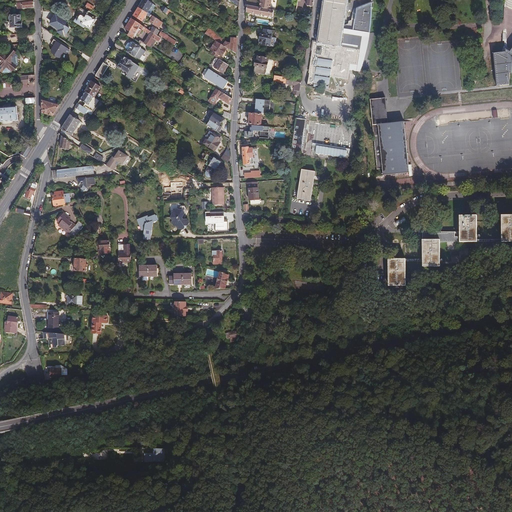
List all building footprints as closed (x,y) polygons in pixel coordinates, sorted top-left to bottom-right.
[(144,0),(142,0),(138,8),(147,13),(152,5),(144,0)] [(269,9),(270,0),(259,0),(258,7),(269,9)] [(372,5),(357,10),(357,12),(356,20),(353,21),(349,24),(349,25),(345,26),(347,0),(325,0),(318,48),(313,47),(309,74),(310,74),(309,76),(308,87),(315,88),(315,86),(330,88),(331,77),(349,79),(351,64),(357,65),(360,49),(342,47),(343,40),(366,43),(369,44),(371,32),(372,21),(373,16),(372,9),(372,7),(372,5)] [(255,7),(246,6),(245,13),(272,17),(273,10),(255,7)] [(86,13),(78,7),(77,9),(77,15),(73,22),(82,28),(83,27),(89,30),(95,20),(85,14),(86,13)] [(171,13),(163,7),(160,11),(168,16),(171,13)] [(135,12),(144,18),(145,16),(147,13),(138,8),(135,12)] [(313,11),(297,8),(296,14),(312,17),(313,11)] [(135,12),(132,17),(141,22),(144,18),(135,12)] [(71,24),(57,15),(52,23),(53,25),(58,28),(61,28),(64,30),(62,34),(68,38),(73,31),(68,28),(71,24)] [(20,23),(19,16),(10,16),(10,17),(8,17),(8,21),(10,21),(10,28),(21,28),(21,23),(20,23)] [(164,23),(153,16),(150,22),(160,29),(164,23)] [(129,33),(127,36),(132,39),(136,33),(138,34),(140,31),(138,30),(139,28),(144,32),(149,35),(144,44),(149,47),(154,40),(158,43),(161,38),(158,36),(156,35),(143,27),(131,19),(124,30),(129,33)] [(144,24),(143,27),(156,35),(159,31),(152,27),(151,29),(144,24)] [(208,30),(204,35),(215,42),(221,45),(224,40),(208,30)] [(270,32),(261,30),(260,36),(258,36),(257,42),(258,42),(258,44),(260,44),(260,46),(268,48),(270,32)] [(160,32),(158,35),(159,36),(167,41),(169,38),(167,37),(160,32)] [(235,55),(236,40),(231,39),(230,47),(225,43),(222,46),(227,49),(235,55)] [(61,59),(64,53),(66,54),(68,54),(70,50),(54,40),(52,44),(55,46),(52,51),(52,54),(55,55),(55,57),(61,59)] [(360,49),(357,65),(363,66),(366,43),(343,40),(342,47),(360,49)] [(221,45),(215,42),(209,50),(212,52),(218,56),(221,58),(227,49),(222,46),(221,45)] [(134,58),(140,49),(133,44),(126,53),(134,58)] [(511,47),(509,50),(505,48),(504,47),(503,47),(500,53),(491,54),(494,77),(495,86),(508,85),(507,75),(508,74),(508,73),(511,73),(511,47)] [(145,52),(140,49),(134,58),(138,61),(142,56),(145,52)] [(15,53),(11,50),(7,56),(1,56),(0,54),(0,70),(2,73),(10,72),(12,70),(13,71),(16,68),(15,67),(17,64),(17,57),(14,54),(15,53)] [(254,61),(252,73),(264,75),(266,59),(256,57),(255,61),(254,61)] [(105,59),(94,76),(100,80),(108,68),(109,68),(112,63),(105,59)] [(131,63),(127,60),(124,63),(122,62),(118,68),(127,74),(132,68),(129,66),(131,63)] [(222,74),(227,66),(219,61),(214,69),(222,74)] [(215,88),(216,87),(203,78),(208,70),(207,69),(200,79),(215,88)] [(222,90),(227,82),(208,70),(203,78),(216,87),(222,90)] [(28,84),(27,77),(16,77),(17,85),(28,84)] [(298,92),(300,81),(274,77),(273,82),(284,84),(293,86),(292,91),(298,92)] [(92,83),(85,93),(94,99),(100,88),(92,83)] [(231,100),(215,90),(207,102),(214,106),(219,99),(231,107),(231,100)] [(83,108),(89,111),(92,113),(99,102),(94,99),(85,93),(80,101),(85,104),(83,108)] [(383,172),(380,172),(381,175),(379,175),(379,176),(381,176),(381,177),(407,174),(402,122),(393,123),(385,124),(383,98),(368,99),(375,171),(380,170),(383,170),(383,172)] [(268,101),(257,100),(256,113),(267,114),(268,110),(266,110),(267,104),(268,104),(268,101)] [(41,114),(52,117),(58,108),(56,107),(41,102),(41,114)] [(78,104),(75,109),(85,115),(86,114),(87,115),(89,111),(83,108),(78,104)] [(0,122),(16,122),(15,108),(0,108),(0,122)] [(149,121),(152,116),(145,112),(142,116),(149,121)] [(212,118),(207,126),(217,132),(220,127),(219,126),(222,120),(210,112),(208,115),(212,118)] [(225,113),(222,117),(230,121),(231,116),(225,113)] [(262,114),(250,113),(249,124),(261,125),(262,114)] [(70,116),(61,130),(71,136),(76,127),(79,123),(79,122),(70,116)] [(304,121),(294,119),(289,155),(299,157),(304,121)] [(353,131),(313,124),(312,133),(352,140),(353,131)] [(261,132),(260,138),(267,139),(267,127),(252,126),(251,132),(245,132),(245,137),(254,138),(254,131),(261,132)] [(206,142),(204,145),(215,152),(220,144),(218,143),(220,139),(213,135),(208,143),(206,142)] [(70,143),(61,137),(59,149),(68,151),(70,143)] [(20,154),(26,159),(34,147),(27,143),(20,154)] [(349,158),(351,149),(314,143),(312,152),(349,158)] [(81,145),(79,149),(88,155),(91,151),(81,145)] [(248,148),(242,148),(243,165),(252,165),(251,149),(248,149),(248,148)] [(130,157),(120,152),(116,159),(112,157),(106,166),(115,171),(118,167),(121,168),(123,165),(125,166),(130,157)] [(93,158),(99,163),(102,158),(95,154),(93,158)] [(206,171),(212,175),(215,171),(216,171),(221,163),(213,158),(213,159),(207,156),(204,160),(207,162),(205,165),(208,167),(206,171)] [(61,170),(51,171),(52,178),(92,174),(91,167),(69,169),(61,170)] [(314,172),(301,170),(296,200),(309,202),(314,172)] [(93,178),(77,179),(78,186),(79,186),(80,192),(85,191),(85,189),(88,187),(89,186),(94,185),(93,178)] [(256,188),(256,182),(245,183),(246,194),(248,194),(248,199),(257,199),(257,188),(256,188)] [(35,185),(32,183),(31,188),(30,187),(29,192),(27,191),(26,197),(31,199),(33,193),(35,193),(36,189),(34,188),(35,185)] [(223,188),(212,188),(212,206),(224,205),(223,188)] [(63,201),(62,195),(62,193),(54,194),(54,196),(52,196),(53,206),(64,204),(63,201)] [(183,207),(180,208),(178,211),(172,210),(170,214),(172,215),(170,218),(171,221),(170,223),(173,227),(175,227),(177,230),(183,230),(186,227),(188,227),(189,225),(187,221),(184,221),(183,219),(185,211),(183,207)] [(63,213),(56,221),(59,224),(58,225),(71,236),(73,238),(83,227),(78,223),(75,226),(68,221),(70,219),(63,213)] [(223,213),(210,213),(210,218),(205,218),(206,225),(214,225),(215,232),(228,232),(227,222),(224,222),(223,213)] [(143,234),(150,235),(151,230),(150,229),(151,222),(156,221),(154,215),(147,217),(147,216),(137,219),(141,230),(142,231),(142,234),(143,234)] [(511,216),(499,216),(499,241),(499,243),(511,243),(511,216)] [(457,217),(457,233),(457,244),(474,243),(474,241),(474,217),(457,217)] [(420,242),(420,260),(420,262),(437,262),(437,244),(437,233),(420,233),(420,242)] [(457,233),(437,233),(437,244),(457,244),(457,233)] [(108,242),(99,242),(100,251),(98,251),(98,254),(108,254),(108,250),(109,250),(108,242)] [(129,245),(124,245),(124,254),(118,254),(119,264),(126,264),(126,262),(129,262),(129,245)] [(221,251),(212,252),(212,257),(213,257),(213,264),(220,264),(220,261),(221,261),(221,251)] [(86,261),(74,260),(74,272),(85,273),(86,261)] [(403,262),(403,260),(386,260),(386,286),(403,286),(403,262)] [(139,278),(143,277),(148,277),(156,277),(156,266),(139,267),(139,278)] [(215,290),(224,290),(228,276),(223,274),(224,273),(221,272),(215,290)] [(191,275),(172,275),(172,278),(167,278),(167,285),(172,285),(172,286),(191,285),(191,275)] [(11,295),(0,293),(0,294),(0,303),(9,305),(11,295)] [(70,295),(66,295),(65,298),(67,298),(67,305),(75,306),(75,305),(80,306),(81,298),(77,298),(77,297),(70,297),(70,295)] [(174,317),(185,318),(185,312),(186,312),(186,308),(185,308),(185,303),(174,302),(174,307),(174,317)] [(246,317),(256,315),(254,305),(244,307),(246,317)] [(58,313),(48,313),(47,329),(57,329),(58,313)] [(100,335),(101,324),(106,325),(107,317),(92,316),(91,335),(100,335)] [(6,323),(3,323),(2,333),(15,334),(17,318),(7,317),(6,323)] [(227,334),(228,341),(238,339),(237,332),(227,334)] [(66,340),(65,335),(43,333),(43,340),(50,339),(50,341),(48,341),(49,349),(56,348),(56,347),(62,347),(62,340),(66,340)] [(60,376),(66,376),(66,370),(60,367),(56,367),(56,370),(60,370),(60,376)] [(51,380),(70,380),(70,376),(66,376),(60,376),(60,370),(56,370),(50,369),(50,373),(42,373),(43,379),(51,379),(51,380)] [(164,458),(164,449),(152,449),(152,454),(143,454),(143,458),(164,458)]
